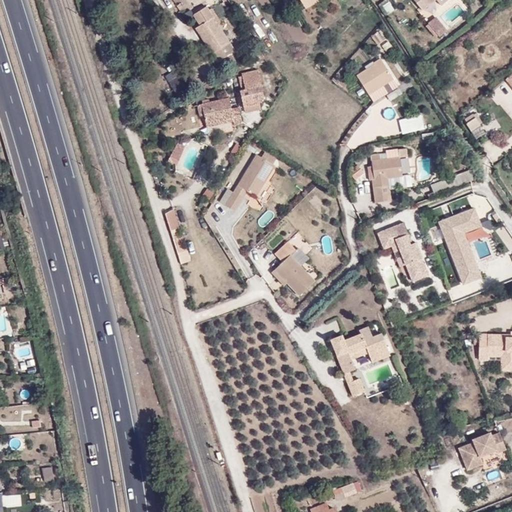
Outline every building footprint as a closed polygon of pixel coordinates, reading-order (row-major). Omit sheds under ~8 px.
[(300,0),(306,9),(319,1),(317,0),(300,0)] [(413,0),(423,10),(435,0),(436,0),(441,5),(446,0),(413,0)] [(393,11),(388,3),(382,6),(388,15),(393,11)] [(231,54),(235,51),(219,25),(210,10),(207,6),(193,15),(200,26),(205,34),(201,36),(223,69),(236,60),(231,54)] [(222,22),(213,8),(210,10),(219,25),(222,22)] [(437,20),(431,26),(436,33),(443,27),(437,20)] [(200,26),(196,28),(201,36),(205,34),(200,26)] [(446,31),(443,27),(436,33),(439,37),(446,31)] [(374,65),(356,75),(368,93),(393,78),(380,58),(373,62),(374,65)] [(429,68),(433,73),(434,72),(441,67),(442,67),(438,62),(429,68)] [(444,71),(441,67),(434,72),(438,77),(444,71)] [(258,70),(243,74),(243,76),(246,89),(241,90),(242,93),(243,99),(244,106),(260,103),(264,102),(265,100),(258,70)] [(186,84),(181,75),(169,82),(174,91),(186,84)] [(372,100),(397,85),(393,78),(368,93),(372,100)] [(235,122),(235,124),(243,123),(239,107),(232,109),(230,99),(210,103),(203,104),(205,115),(207,124),(234,119),(235,122)] [(246,113),(261,109),(260,103),(244,106),(246,113)] [(465,121),(471,131),(480,125),(475,118),(478,116),(477,114),(465,121)] [(207,124),(208,128),(235,122),(234,119),(207,124)] [(423,132),(422,119),(402,120),(403,133),(423,132)] [(480,125),(471,131),(477,140),(486,134),(480,125)] [(400,157),(402,176),(410,174),(407,149),(399,150),(399,149),(386,150),(387,159),(400,157)] [(274,165),(258,155),(234,193),(226,206),(235,212),(248,191),(255,196),(263,182),(274,165)] [(402,176),(400,157),(387,159),(372,160),(373,166),(374,173),(375,179),(372,179),(376,202),(391,200),(388,177),(402,176)] [(364,172),(358,165),(350,172),(355,180),(364,172)] [(431,185),(435,195),(474,180),(470,171),(431,185)] [(272,188),(263,182),(255,196),(264,201),(272,188)] [(228,190),(220,203),(226,206),(234,193),(228,190)] [(463,234),(480,227),(474,209),(438,223),(462,284),(480,277),(463,234)] [(178,229),(173,210),(165,214),(171,231),(178,229)] [(391,252),(396,250),(399,258),(402,265),(409,282),(426,276),(413,243),(410,244),(408,245),(404,236),(406,234),(402,223),(375,233),(381,249),(388,246),(391,252)] [(291,256),(296,251),(288,243),(276,255),(283,263),(276,270),(300,295),(315,281),(301,266),(291,256)] [(308,259),(298,249),(296,251),(291,256),(301,266),(308,259)] [(394,260),(396,267),(402,265),(399,258),(394,260)] [(342,332),(337,321),(327,326),(332,337),(342,332)] [(349,355),(366,348),(368,353),(371,362),(389,354),(381,334),(372,338),(367,328),(359,331),(360,334),(344,340),(342,335),(331,340),(343,373),(350,371),(354,369),(351,360),(349,355)] [(505,369),(511,369),(511,331),(510,331),(509,334),(509,337),(505,336),(505,334),(479,333),(478,358),(486,359),(487,355),(504,356),(505,369)] [(368,353),(366,348),(349,355),(351,360),(368,353)] [(499,360),(500,369),(505,369),(504,356),(487,355),(486,359),(499,360)] [(353,381),(350,371),(343,373),(348,383),(353,381)] [(358,378),(353,381),(348,383),(352,395),(363,391),(358,378)] [(497,452),(506,448),(499,431),(490,435),(488,432),(472,439),(474,442),(459,448),(468,470),(483,464),(482,462),(480,456),(496,449),(497,452)] [(482,462),(498,455),(497,452),(496,449),(480,456),(482,462)] [(44,481),(52,480),(51,469),(43,469),(44,481)] [(361,490),(356,481),(352,483),(356,492),(361,490)] [(334,497),(344,493),(345,497),(356,492),(352,483),(337,489),(335,487),(331,489),(334,497)]
